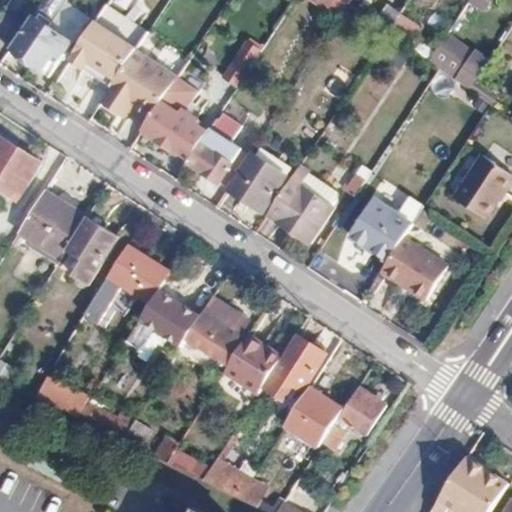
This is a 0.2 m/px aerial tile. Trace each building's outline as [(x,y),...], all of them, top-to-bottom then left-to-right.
[(43,0),(33,15),(36,17),(14,49),(46,71),(56,56),(61,59),(73,41),(50,25),(65,3),(67,0),(43,0)] [(50,25),(73,41),(88,19),(65,3),(50,25)] [(411,41),(420,26),(386,4),(376,20),(411,41)] [(0,35),(13,44),(28,22),(5,7),(0,15),(0,35)] [(95,22),(70,61),(83,69),(80,74),(96,85),(104,73),(117,81),(136,52),(137,50),(95,22)] [(429,62),(440,69),(451,78),(458,82),(476,56),(446,35),(429,62)] [(102,103),(118,114),(126,102),(152,118),(178,80),(136,52),(117,81),(109,93),(102,103)] [(487,64),(476,56),(458,82),(469,90),(487,64)] [(178,80),(152,118),(148,125),(144,131),(160,141),(158,145),(171,153),(173,151),(179,155),(181,151),(200,124),(204,118),(189,109),(206,84),(184,69),(178,80)] [(117,81),(104,73),(96,85),(109,93),(117,81)] [(471,107),(445,90),(424,119),(436,128),(439,124),(453,133),(471,107)] [(126,102),(118,114),(124,118),(128,112),(148,125),(152,118),(126,102)] [(511,121),(510,120),(491,106),(481,121),(509,140),(511,135),(511,121)] [(214,131),(233,144),(244,126),(224,114),(214,131)] [(407,136),(422,143),(430,127),(414,120),(407,136)] [(192,158),(210,131),(200,124),(181,151),(192,158)] [(211,129),(210,131),(192,158),(189,163),(220,184),(229,169),(235,174),(244,159),(238,155),(242,150),(233,144),(214,131),(211,129)] [(0,188),(5,191),(20,201),(44,162),(2,136),(0,139),(0,188)] [(287,176),(252,152),(227,189),(263,213),(287,176)] [(511,180),(511,177),(483,158),(454,201),(485,221),(511,180)] [(301,166),(268,216),(311,245),(340,202),(337,191),(301,166)] [(365,183),(373,172),(364,166),(346,192),(354,198),(365,183)] [(394,186),(373,172),(365,183),(386,197),(394,186)] [(78,211),(61,200),(47,192),(23,232),(36,240),(52,251),(65,259),(71,250),(90,219),(78,211)] [(66,192),(61,200),(78,211),(83,203),(66,192)] [(403,240),(413,225),(376,200),(352,237),(388,262),(403,240)] [(121,238),(90,219),(71,250),(88,260),(78,277),(92,286),(121,238)] [(52,251),(36,240),(32,248),(48,258),(52,251)] [(447,269),(403,240),(388,262),(382,273),(425,302),(447,269)] [(131,245),(88,314),(101,322),(124,286),(154,304),(162,291),(174,272),(131,245)] [(130,343),(145,353),(158,332),(171,340),(183,348),(187,341),(202,317),(162,291),(154,304),(130,343)] [(187,341),(224,365),(253,322),(215,298),(202,317),(187,341)] [(259,325),(253,322),(224,365),(231,369),(251,337),(259,325)] [(158,332),(145,353),(142,357),(151,362),(161,345),(167,348),(171,340),(158,332)] [(329,353),(299,334),(284,357),(281,363),(265,387),(287,401),(296,387),(305,392),(329,353)] [(260,396),(265,387),(281,363),(263,352),(266,347),(251,337),(231,369),(228,374),(260,396)] [(284,357),(266,347),(263,352),(281,363),(284,357)] [(155,367),(167,374),(176,359),(165,352),(155,367)] [(45,382),(35,398),(59,410),(80,421),(90,405),(45,382)] [(320,449),(323,444),(336,425),(347,408),(313,388),(288,428),(320,449)] [(389,405),(362,388),(342,419),(369,437),(389,405)] [(90,405),(80,421),(102,431),(124,442),(138,420),(139,418),(133,416),(128,424),(92,403),(90,405)] [(138,420),(124,442),(144,452),(156,432),(138,420)] [(336,425),(323,444),(336,452),(349,433),(336,425)] [(171,465),(179,452),(184,444),(169,436),(156,457),(171,465)] [(213,470),(179,452),(171,465),(176,468),(206,482),(213,470)] [(485,511),(493,511),(511,485),(469,458),(436,509),(439,511),(448,511),(460,495),(485,511)] [(213,470),(206,482),(222,490),(224,491),(233,477),(216,465),(213,470)] [(233,477),(224,491),(225,492),(242,500),(250,487),(233,477)] [(269,489),(255,480),(250,487),(242,500),(252,504),(258,507),(269,489)] [(307,511),(286,501),(279,511),(307,511)]
